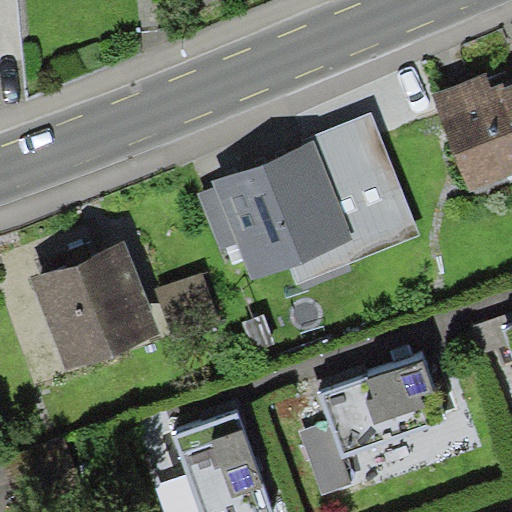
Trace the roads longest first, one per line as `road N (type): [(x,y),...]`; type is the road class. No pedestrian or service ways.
road 1 (tertiary): [(420,0),(0,167)]
road 2 (unknown): [(511,292),(179,411)]
